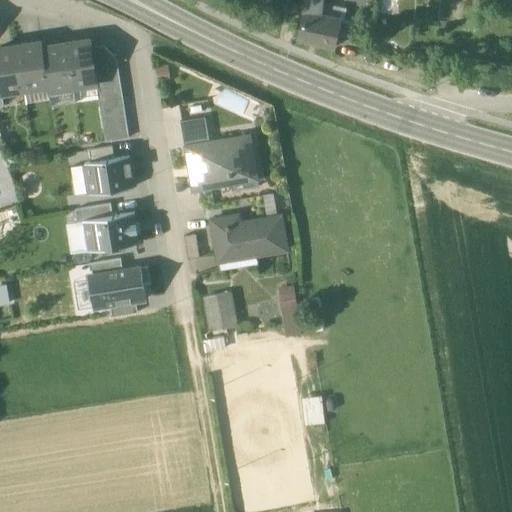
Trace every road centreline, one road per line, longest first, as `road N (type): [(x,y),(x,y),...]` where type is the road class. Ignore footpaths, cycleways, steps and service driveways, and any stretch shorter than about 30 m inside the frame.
road 1 (residential): [(190,326),(136,48),(103,23),(23,0)]
road 2 (secondary): [(511,153),(285,75),(134,0)]
road 3 (track): [(221,511),(190,326)]
